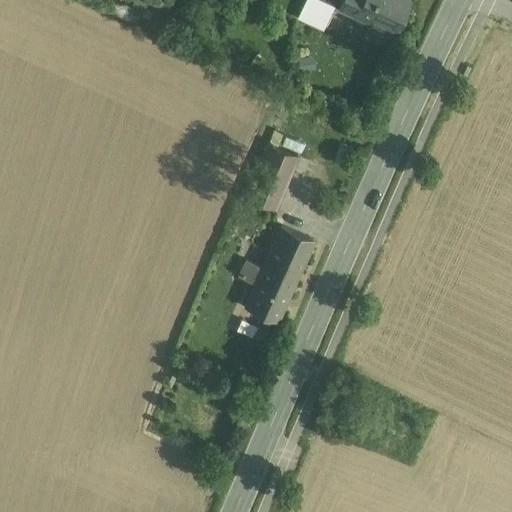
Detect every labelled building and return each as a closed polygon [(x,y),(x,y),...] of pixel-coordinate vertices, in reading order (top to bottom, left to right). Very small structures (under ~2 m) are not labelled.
[(320,0),(305,0),(298,15),(311,21),(320,0)] [(334,5),(323,0),(320,0),(311,21),(324,27),(334,5)] [(410,1),(406,0),(342,0),(339,8),(356,16),(357,14),(396,32),(410,1)] [(303,140),(274,128),(268,141),(298,154),(303,140)] [(298,154),(268,141),(245,195),(275,207),(298,154)] [(281,224),(245,304),(278,319),(314,239),(281,224)]
